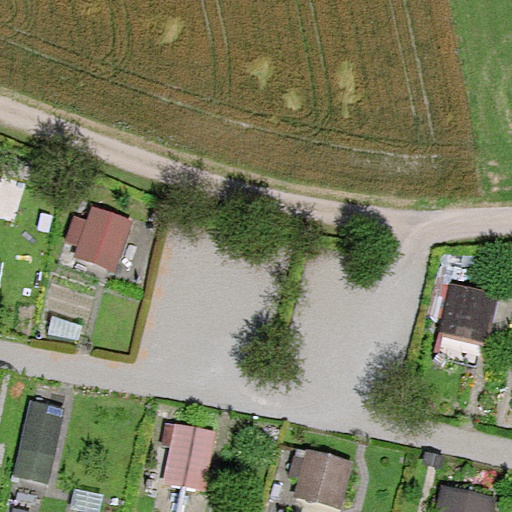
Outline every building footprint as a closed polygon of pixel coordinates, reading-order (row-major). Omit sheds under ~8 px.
[(135,223),(94,206),(74,255),(115,271),(135,223)] [(498,297),(450,286),(439,336),(487,346),(498,297)] [(66,407),(32,400),(16,474),(50,481),(66,407)] [(218,432),(177,424),(166,482),(206,490),(218,432)] [(352,459),(308,448),(296,497),(340,507),(352,459)] [(494,511),(498,496),(444,483),(437,511),(494,511)]
